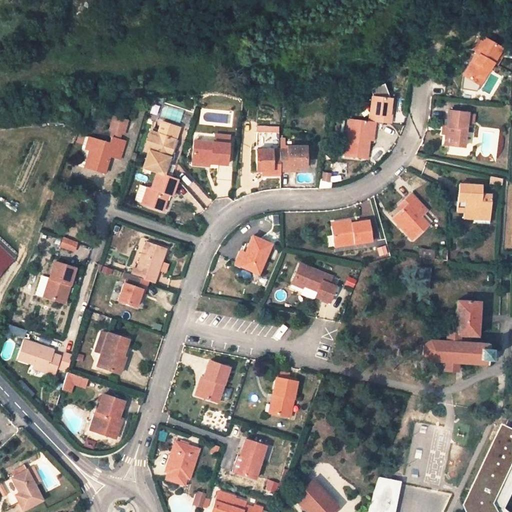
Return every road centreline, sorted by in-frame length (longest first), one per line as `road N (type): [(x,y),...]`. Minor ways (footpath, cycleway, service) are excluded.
road 1 (residential): [(424,74),(418,121),(377,180),(336,197),(261,200),(224,218),(176,329)]
road 2 (residential): [(176,329),(124,494)]
road 3 (tertiary): [(0,386),(107,499)]
road 4 (residential): [(324,364),(176,329)]
